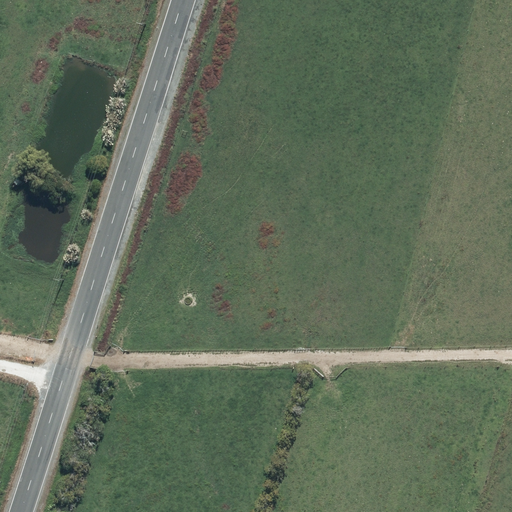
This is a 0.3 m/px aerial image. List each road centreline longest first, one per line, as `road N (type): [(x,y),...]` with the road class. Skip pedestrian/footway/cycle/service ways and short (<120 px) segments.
road 1 (tertiary): [(20,511),(183,0)]
road 2 (track): [(68,361),(511,351)]
